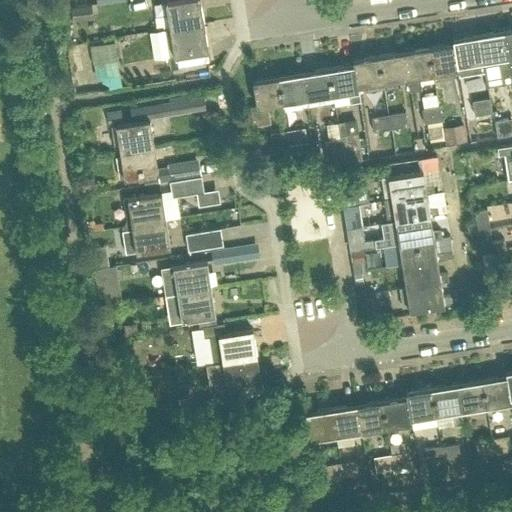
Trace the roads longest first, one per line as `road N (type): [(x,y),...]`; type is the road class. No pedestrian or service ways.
road 1 (residential): [(309,367),(511,334)]
road 2 (residential): [(252,33),(446,0)]
